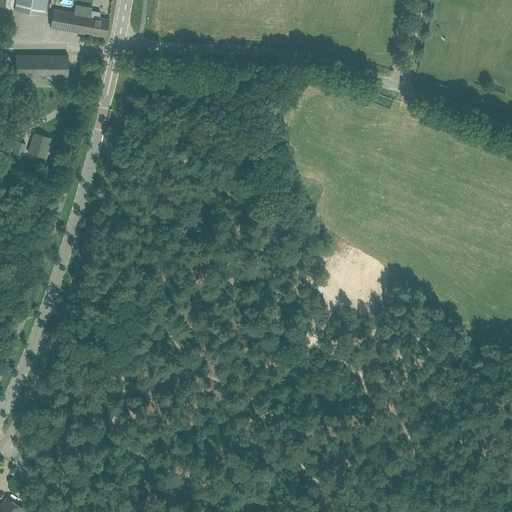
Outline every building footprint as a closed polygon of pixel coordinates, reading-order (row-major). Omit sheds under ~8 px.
[(16,0),(17,1),(15,11),(45,16),(47,6),(47,0),(16,0)] [(91,8),(76,5),(74,14),(54,10),(51,27),(106,37),(109,19),(90,16),(91,8)] [(16,55),(16,65),(16,77),(28,77),(28,86),(68,87),(68,78),(68,56),(16,55)] [(35,133),(29,153),(45,157),(51,138),(35,133)] [(18,141),(14,153),(22,156),(26,144),(18,141)] [(23,487),(19,492),(26,497),(29,492),(23,487)] [(24,511),(26,509),(23,508),(7,497),(0,508),(0,511),(24,511)]
